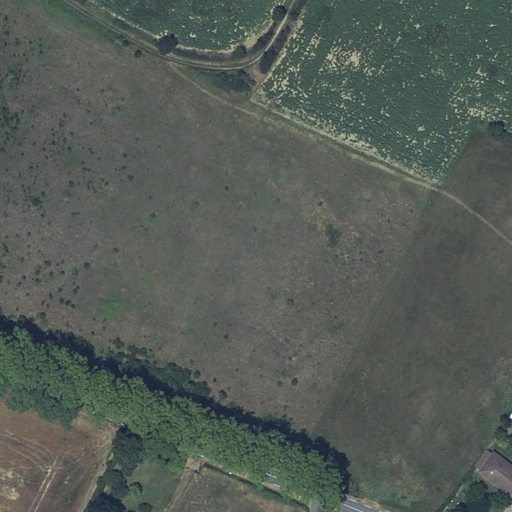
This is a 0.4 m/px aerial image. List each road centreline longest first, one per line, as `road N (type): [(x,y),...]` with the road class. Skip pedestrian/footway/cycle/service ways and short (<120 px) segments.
road 1 (primary): [(364,511),(0,365)]
road 2 (track): [(66,0),(136,44),(200,69),(240,72),(266,54),(296,0)]
